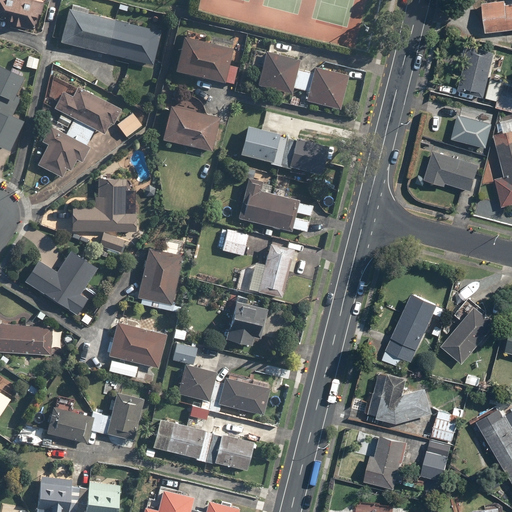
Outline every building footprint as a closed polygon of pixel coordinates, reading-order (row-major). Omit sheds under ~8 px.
[(0,0),(0,20),(37,30),(43,3),(31,0),(0,0)] [(488,6),(463,0),(461,0),(454,28),(481,35),(488,6)] [(66,4),(65,10),(58,44),(153,65),(160,31),(88,15),(89,9),(66,4)] [(511,11),(494,7),(487,36),(511,42),(511,11)] [(236,67),(228,65),(232,47),(179,36),(172,70),(233,82),(236,67)] [(502,81),(488,78),(494,51),(467,46),(458,92),(498,100),(496,107),(511,110),(511,78),(503,77),(502,81)] [(312,71),(297,68),(299,58),(263,51),(256,86),(291,93),(292,87),(307,90),(305,101),(340,109),(348,74),(313,66),(312,71)] [(28,54),(25,67),(37,70),(40,57),(28,54)] [(16,104),(11,102),(22,77),(0,66),(0,147),(8,151),(21,122),(10,117),(16,104)] [(112,124),(120,107),(53,75),(48,105),(61,111),(56,122),(67,127),(65,132),(49,124),(41,141),(46,144),(36,164),(62,177),(66,169),(70,171),(75,159),(80,161),(88,145),(86,144),(94,129),(104,134),(109,122),(112,124)] [(191,94),(167,105),(160,140),(211,151),(219,116),(205,113),(205,112),(205,111),(205,110),(204,109),(204,108),(204,107),(203,107),(203,106),(203,105),(202,104),(202,103),(201,103),(201,102),(200,101),(199,100),(199,99),(198,99),(197,98),(197,97),(196,97),(195,96),(194,95),(193,95),(192,94),(191,94)] [(140,125),(131,112),(116,123),(125,136),(140,125)] [(456,114),(451,139),(486,146),(492,122),(456,114)] [(327,145),(246,125),(238,154),(320,175),(327,145)] [(499,160),(489,163),(501,207),(511,204),(511,129),(493,134),(499,160)] [(478,165),(433,151),(424,179),(445,186),(447,182),(471,189),(478,165)] [(313,206),(297,202),(298,198),(287,195),(288,189),(274,186),(276,175),(262,172),(260,179),(247,176),(238,218),(291,230),(291,228),(307,232),(313,206)] [(135,213),(126,212),(126,179),(96,178),(96,205),(72,204),(71,230),(102,231),(135,232),(135,213)] [(247,234),(222,228),(217,250),(242,256),(247,234)] [(125,238),(102,231),(97,245),(120,253),(125,238)] [(146,246),(146,249),(137,299),(172,305),(184,241),(166,238),(164,249),(146,246)] [(297,249),(268,242),(262,266),(252,263),(246,288),(280,297),(287,269),(292,271),(297,249)] [(36,259),(22,281),(76,315),(86,298),(80,293),(96,268),(68,251),(56,271),(36,259)] [(402,367),(406,359),(412,362),(434,314),(442,317),(446,308),(411,292),(382,358),(402,367)] [(266,307),(229,299),(220,338),(251,345),(253,336),(259,338),(266,307)] [(463,363),(496,323),(475,305),(442,345),(463,363)] [(165,333),(115,322),(107,354),(158,366),(165,333)] [(60,332),(51,331),(51,328),(0,324),(0,352),(49,355),(50,346),(59,347),(60,332)] [(187,331),(174,328),(172,338),(185,341),(187,331)] [(171,360),(183,363),(176,393),(202,399),(200,408),(208,410),(218,412),(220,404),(264,414),(271,384),(223,373),(221,382),(213,380),(215,371),(191,365),(196,346),(176,341),(171,360)] [(136,365),(111,360),(108,372),(133,377),(136,365)] [(407,377),(380,371),(369,415),(395,422),(433,413),(427,386),(403,391),(407,377)] [(90,430),(132,440),(142,397),(113,391),(108,414),(92,410),(91,415),(50,406),(44,434),(86,444),(90,430)] [(0,412),(9,398),(0,392),(0,412)] [(208,410),(200,408),(191,405),(188,417),(205,421),(208,410)] [(454,405),(452,414),(438,410),(431,436),(452,442),(458,417),(462,418),(465,408),(454,405)] [(486,453),(493,449),(511,482),(511,410),(481,428),(486,437),(479,441),(486,453)] [(253,440),(158,418),(151,449),(246,471),(253,440)] [(407,466),(401,464),(406,441),(380,435),(376,456),(370,455),(364,481),(396,488),(397,480),(404,481),(407,466)] [(451,445),(431,440),(422,475),(443,480),(451,445)] [(117,511),(120,478),(102,477),(102,482),(87,481),(87,486),(79,486),(69,485),(70,477),(37,475),(34,511),(117,511)] [(149,507),(143,506),(141,511),(236,511),(238,507),(206,500),(203,510),(190,507),(192,496),(159,488),(156,499),(152,498),(149,507)]
